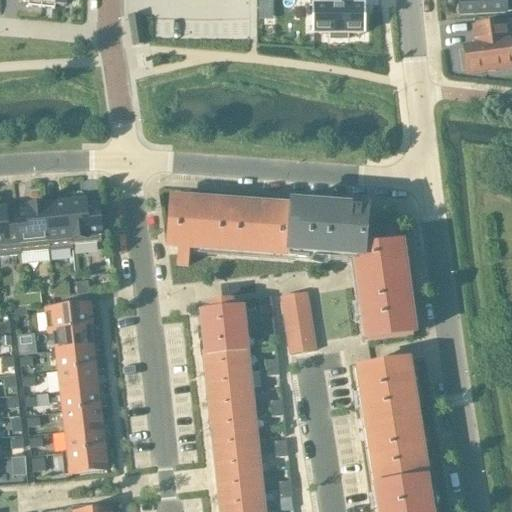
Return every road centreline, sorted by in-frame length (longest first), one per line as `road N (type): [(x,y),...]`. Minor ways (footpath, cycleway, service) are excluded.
road 1 (residential): [(128,161),(168,511)]
road 2 (residential): [(476,511),(427,180)]
road 3 (residential): [(128,161),(427,180)]
road 4 (residential): [(427,180),(409,0)]
road 5 (residential): [(0,165),(128,161)]
road 6 (residential): [(128,161),(109,36)]
